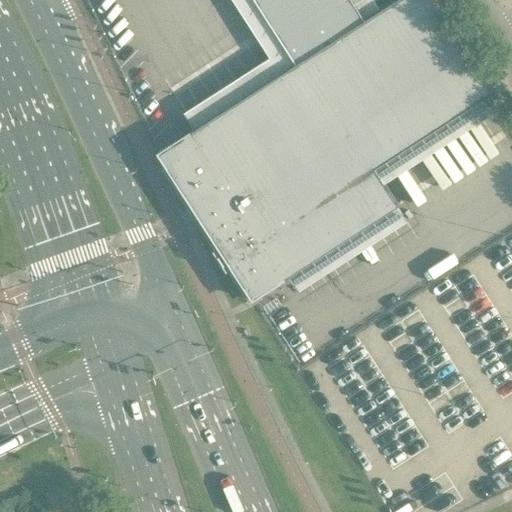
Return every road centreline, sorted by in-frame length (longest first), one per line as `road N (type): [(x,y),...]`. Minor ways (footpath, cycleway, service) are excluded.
road 1 (secondary): [(175,312),(30,0)]
road 2 (secondary): [(0,73),(92,313)]
road 3 (secondary): [(264,511),(175,312)]
road 4 (secondary): [(111,369),(157,511)]
road 5 (motorway): [(0,427),(111,369)]
